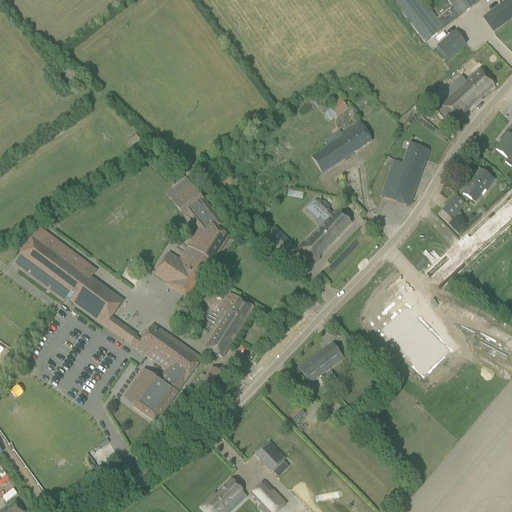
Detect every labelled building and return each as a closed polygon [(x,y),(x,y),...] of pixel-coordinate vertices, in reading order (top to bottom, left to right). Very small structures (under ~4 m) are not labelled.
[(479,2),(477,0),(445,0),(451,8),(437,19),(422,0),(390,0),(418,36),(424,44),(479,2)] [(511,0),(508,0),(483,18),(494,32),(511,18),(511,0)] [(466,46),(455,32),(436,47),(448,61),(466,46)] [(478,69),(437,106),(448,119),(455,126),(466,117),(465,114),(466,113),(469,110),(494,87),(488,79),(478,69)] [(337,119),(348,109),(340,99),(336,102),(337,103),(329,110),(337,119)] [(327,148),(311,159),(322,175),(357,152),(363,148),(371,142),(366,134),(359,123),(340,136),(341,138),(336,141),(334,138),(324,144),(327,148)] [(136,136),(128,142),(135,150),(142,145),(136,136)] [(500,144),(495,150),(503,156),(506,159),(503,163),(511,169),(511,168),(511,137),(510,136),(502,145),(500,144)] [(410,144),(403,164),(393,161),(383,188),(384,188),(380,197),(409,208),(429,151),(410,144)] [(462,195),(475,203),(484,190),(486,191),(493,181),(480,172),(468,188),(467,187),(462,195)] [(225,190),(233,181),(226,175),(218,183),(225,190)] [(173,190),(167,195),(171,200),(181,213),(184,217),(186,216),(187,215),(191,211),(194,209),(198,206),(200,205),(203,202),(203,201),(190,185),(186,180),(177,187),(175,189),(173,190)] [(302,199),(303,193),(289,190),(288,195),(302,199)] [(511,191),(424,273),(440,291),(511,224),(511,191)] [(464,205),(456,196),(442,211),(450,219),(464,205)] [(323,215),(328,220),(332,216),(327,211),(329,209),(322,202),(320,200),(319,201),(316,204),(317,205),(315,208),(323,216),(323,215)] [(161,265),(154,275),(165,282),(164,283),(169,287),(174,290),(186,298),(190,291),(198,280),(199,281),(200,282),(228,238),(223,234),(219,232),(223,226),(204,202),(187,215),(188,216),(188,218),(193,223),(197,228),(203,224),(199,230),(191,242),(194,243),(192,246),(190,249),(188,247),(179,261),(168,254),(161,265)] [(481,217),(487,212),(483,208),(478,213),(481,217)] [(332,216),(328,220),(297,251),(313,266),(351,225),(337,211),(334,214),(332,216)] [(442,211),(437,215),(448,225),(452,221),(450,219),(442,211)] [(274,228),(265,237),(271,243),(283,255),(292,245),(280,233),(274,228)] [(122,326),(112,318),(123,302),(92,279),(97,272),(43,232),(39,229),(12,266),(65,305),(69,300),(116,335),(117,333),(122,326)] [(226,302),(221,310),(225,313),(226,313),(225,315),(225,316),(218,328),(215,332),(212,336),(210,340),(208,342),(207,344),(207,345),(204,349),(208,351),(211,352),(216,356),(219,358),(222,359),(225,354),(227,351),(231,346),(233,341),(235,338),(249,316),(250,315),(253,309),(247,305),(242,302),(239,300),(237,298),(236,299),(231,295),(227,300),(227,301),(226,302)] [(396,295),(368,323),(421,376),(449,348),(396,295)] [(137,348),(136,349),(137,350),(141,353),(142,354),(145,356),(152,361),(167,371),(162,378),(159,382),(153,378),(149,383),(145,389),(141,394),(137,399),(137,400),(136,401),(133,405),(132,407),(137,411),(139,412),(141,413),(146,417),(149,419),(154,422),(158,417),(162,412),(166,407),(169,401),(173,396),(174,395),(175,394),(177,391),(180,388),(183,383),(184,383),(192,372),(194,370),(195,368),(197,365),(199,363),(201,360),(199,359),(198,358),(197,357),(195,356),(191,353),(190,352),(167,336),(166,335),(165,334),(163,333),(161,331),(153,325),(142,340),(142,341),(141,342),(137,348)] [(127,330),(122,326),(117,333),(116,335),(121,338),(136,349),(137,348),(141,342),(142,341),(127,330)] [(299,370),(305,378),(309,383),(330,367),(328,364),(340,355),(332,345),(299,370)] [(211,369),(205,378),(202,376),(200,380),(213,389),(222,376),(211,369)] [(149,383),(153,378),(143,370),(123,398),(133,405),(136,401),(137,400),(137,399),(141,394),(145,389),(149,383)] [(337,380),(330,385),(334,389),(340,385),(337,380)] [(296,423),(304,415),(298,408),(289,416),(296,423)] [(107,441),(88,453),(97,468),(117,456),(107,441)] [(269,442),(255,456),(271,473),(272,472),(286,459),(269,442)] [(229,480),(214,494),(201,506),(206,511),(220,511),(225,507),(229,511),(235,506),(231,501),(240,492),(229,480)] [(267,511),(280,511),(287,505),(273,490),(270,493),(261,484),(250,494),(267,511)] [(1,511),(23,511),(15,502),(1,511)]
